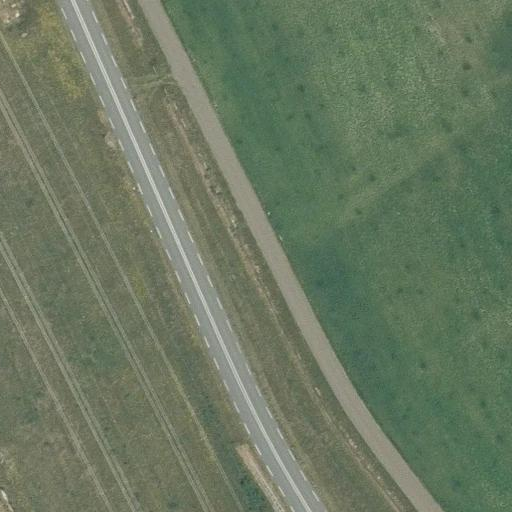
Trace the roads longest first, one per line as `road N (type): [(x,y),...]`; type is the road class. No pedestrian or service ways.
road 1 (unclassified): [(431,511),(335,377),(150,0)]
road 2 (trunk): [(310,511),(254,420),(72,0)]
